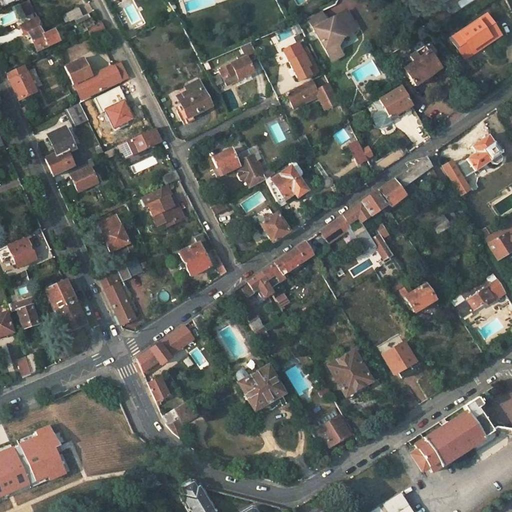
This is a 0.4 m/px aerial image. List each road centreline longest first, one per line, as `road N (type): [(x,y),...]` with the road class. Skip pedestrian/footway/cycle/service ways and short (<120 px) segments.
road 1 (residential): [(118,352),(155,429),(195,467),(284,494),(511,357)]
road 2 (residential): [(236,278),(511,88)]
road 3 (residential): [(0,93),(118,352)]
road 4 (track): [(511,298),(425,149)]
road 5 (residential): [(96,0),(172,152)]
road 6 (residential): [(172,152),(236,278)]
road 7 (residential): [(236,278),(118,352)]
road 8 (residential): [(0,404),(118,352)]
